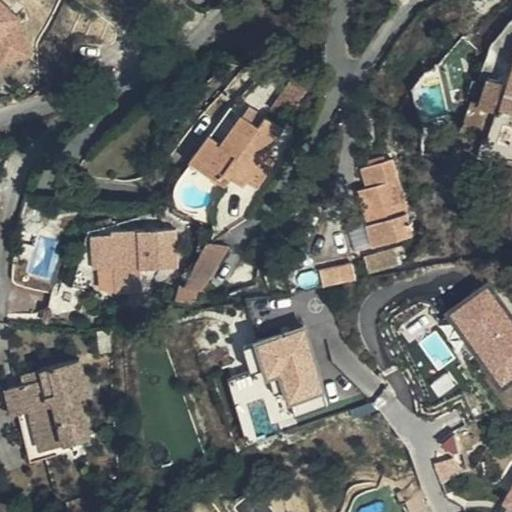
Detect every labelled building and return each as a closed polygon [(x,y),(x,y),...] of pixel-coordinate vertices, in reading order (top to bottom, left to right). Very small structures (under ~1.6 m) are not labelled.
[(23,13),(9,0),(0,0),(0,56),(2,63),(35,53),(23,13)] [(296,73),(275,105),(290,115),(311,83),(296,73)] [(511,73),(510,80),(491,75),(484,101),(511,109),(511,73)] [(225,137),(214,130),(195,159),(221,176),(227,169),(233,173),(246,181),(249,176),(261,184),(280,155),(267,147),(284,121),(266,110),(259,120),(243,110),(225,137)] [(370,213),(377,237),(379,243),(416,233),(393,154),(365,162),(372,188),(364,190),(370,213)] [(228,181),(233,173),(227,169),(221,176),(228,181)] [(357,242),(377,237),(370,213),(351,219),(357,242)] [(117,287),(131,287),(146,286),(146,263),(179,262),(177,226),(165,226),(114,228),(117,287)] [(205,284),(234,244),(212,236),(190,282),(205,284)] [(397,244),(369,252),(373,268),(402,260),(397,244)] [(356,259),(326,264),(330,281),(359,276),(356,259)] [(511,379),(511,307),(493,280),(452,308),(504,385),(511,379)] [(331,387),(310,318),(258,334),(269,372),(282,368),(291,399),(331,387)] [(114,350),(113,328),(100,329),(101,350),(114,350)] [(41,380),(42,385),(32,388),(29,379),(12,384),(18,410),(22,409),(35,405),(45,446),(94,433),(84,393),(93,391),(83,354),(37,367),(41,380)] [(41,380),(37,367),(27,370),(29,379),(32,388),(42,385),(41,380)] [(35,405),(22,409),(36,459),(48,455),(45,446),(35,405)]
